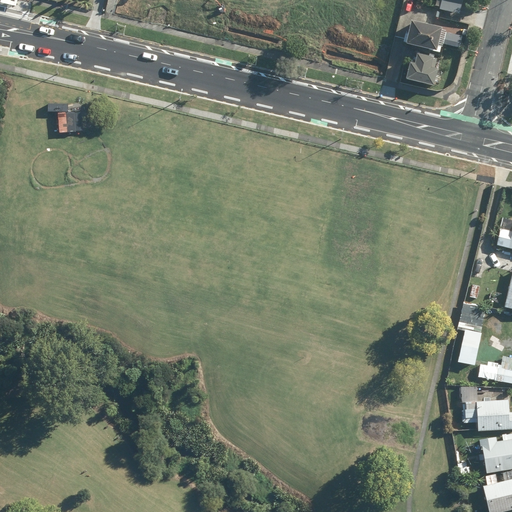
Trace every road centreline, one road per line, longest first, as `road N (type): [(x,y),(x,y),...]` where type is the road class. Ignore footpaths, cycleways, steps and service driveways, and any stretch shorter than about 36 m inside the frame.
road 1 (secondary): [(469,139),(0,29)]
road 2 (residential): [(503,0),(469,139)]
